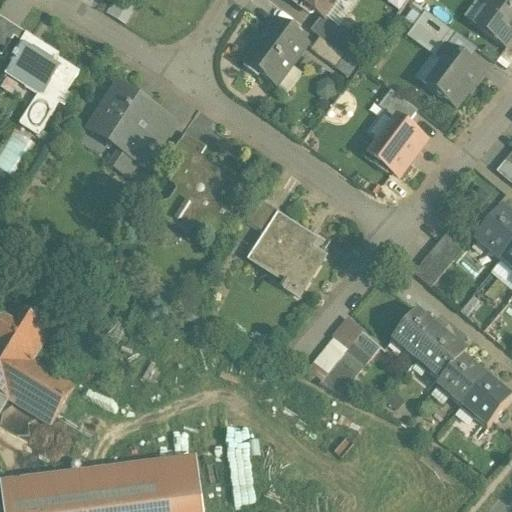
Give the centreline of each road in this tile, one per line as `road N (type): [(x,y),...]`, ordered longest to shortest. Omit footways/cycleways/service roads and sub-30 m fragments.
road 1 (residential): [(183,80),(399,239)]
road 2 (residential): [(399,239),(511,105)]
road 3 (residential): [(300,359),(399,239)]
road 4 (residential): [(53,0),(183,80)]
